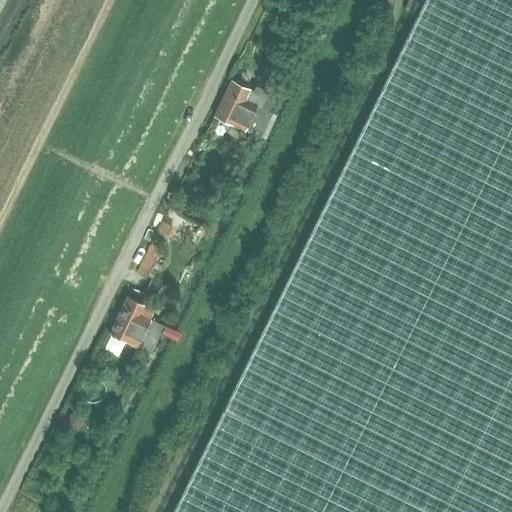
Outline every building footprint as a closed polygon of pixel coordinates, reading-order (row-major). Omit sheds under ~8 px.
[(511,511),(511,0),(425,0),(172,511),(511,511)] [(249,131),(250,130),(262,136),(273,113),(269,111),(276,94),(255,85),(254,89),(230,78),(213,115),(220,117),(249,131)] [(278,98),(271,120),(285,125),(292,103),(278,98)] [(165,267),(176,243),(167,239),(155,262),(165,267)] [(151,243),(137,272),(146,277),(158,254),(156,252),(158,247),(151,243)] [(128,295),(124,305),(111,332),(137,344),(149,316),(141,313),(144,306),(152,310),(156,303),(147,299),(145,303),(128,295)] [(69,414),(65,425),(77,430),(81,419),(69,414)]
